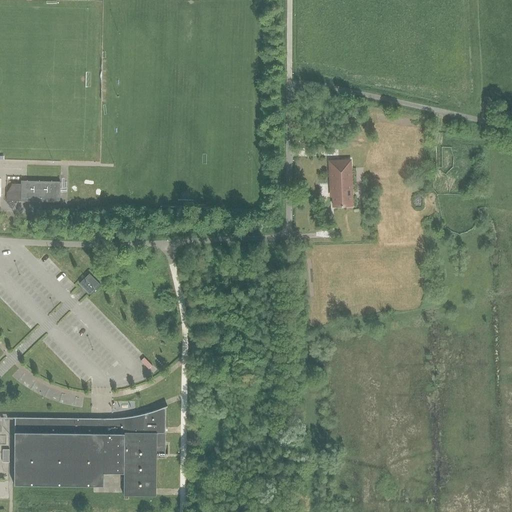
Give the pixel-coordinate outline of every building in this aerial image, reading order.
[(351,161),(330,162),(331,191),(333,191),(334,207),(352,207),(351,161)] [(21,192),(20,201),(60,202),(60,182),(26,181),(21,181),(21,192)] [(7,192),(7,201),(20,201),(21,192),(7,192)] [(89,273),(79,283),(90,295),(100,285),(89,273)] [(14,478),(14,485),(103,486),(103,473),(123,473),(123,496),(156,496),(156,490),(156,460),(156,458),(165,458),(165,455),(165,446),(165,443),(165,433),(165,432),(165,430),(165,428),(166,407),(167,407),(167,406),(158,410),(154,411),(148,413),(140,415),(139,415),(129,417),(127,417),(119,418),(113,419),(109,419),(99,419),(15,418),(14,478)]
